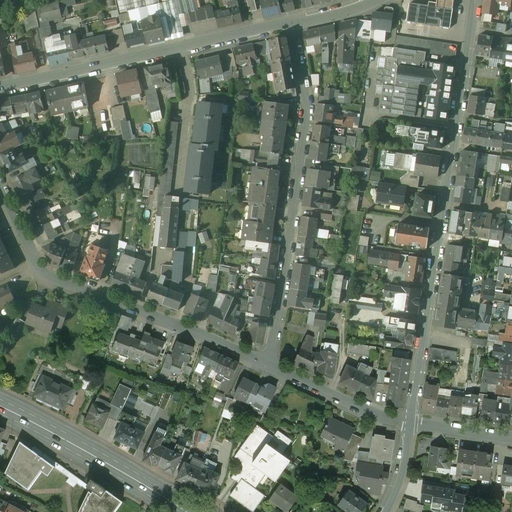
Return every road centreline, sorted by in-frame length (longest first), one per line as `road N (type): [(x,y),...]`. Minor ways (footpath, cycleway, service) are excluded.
road 1 (residential): [(474,0),(410,421)]
road 2 (residential): [(293,23),(306,105),(268,365)]
road 3 (residential): [(0,184),(47,276),(268,365)]
road 4 (residential): [(0,87),(293,23)]
road 5 (secondary): [(197,511),(0,399)]
road 6 (secondary): [(0,414),(174,511)]
road 7 (residential): [(268,365),(363,411),(410,421)]
